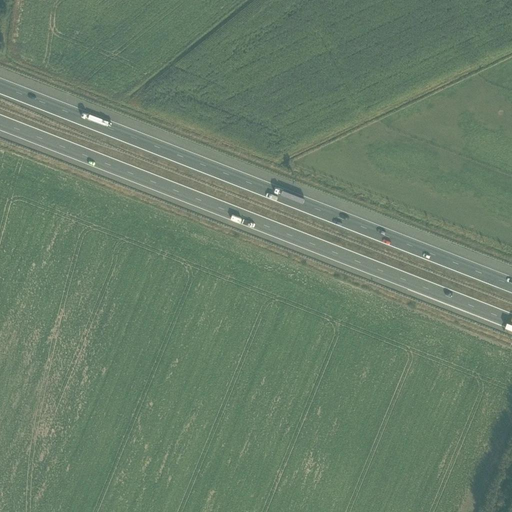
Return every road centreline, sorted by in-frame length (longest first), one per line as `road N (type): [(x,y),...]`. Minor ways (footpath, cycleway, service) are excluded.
road 1 (motorway): [(511,284),(0,83)]
road 2 (motorway): [(0,124),(511,322)]
